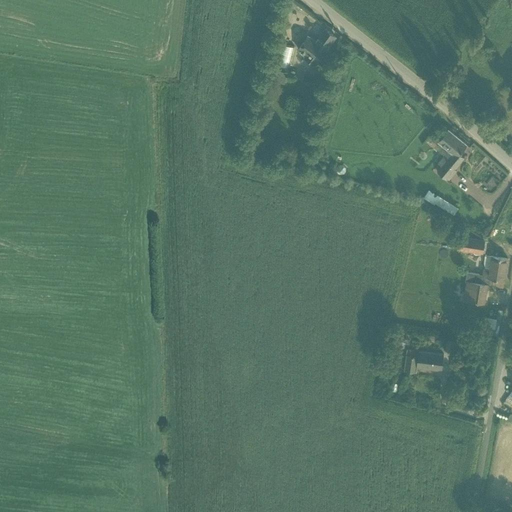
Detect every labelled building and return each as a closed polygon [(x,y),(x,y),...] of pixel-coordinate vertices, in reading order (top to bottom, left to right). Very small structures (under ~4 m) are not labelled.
[(314,63),(334,30),(316,19),(296,53),(314,63)] [(446,177),(472,146),(450,127),(423,158),(446,177)] [(463,217),(469,208),(439,188),(433,197),(463,217)] [(465,237),(459,248),(476,259),(488,241),(477,234),(472,242),(465,237)] [(490,276),(509,278),(511,259),(493,257),(490,276)] [(474,302),(497,303),(498,279),(489,279),(489,271),(476,270),(474,302)] [(506,308),(494,305),(489,325),(501,328),(506,308)] [(418,367),(443,370),(445,352),(408,347),(405,370),(418,371),(418,367)]
